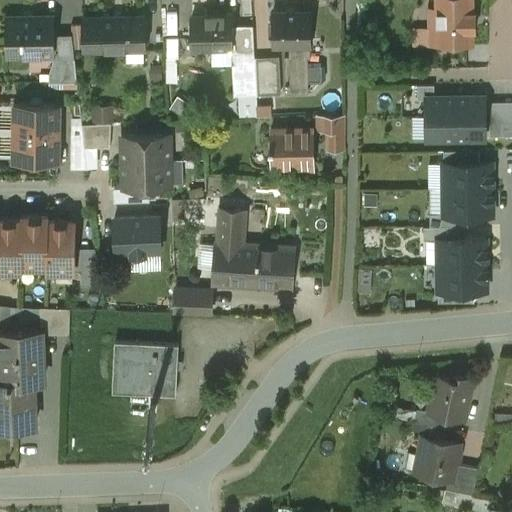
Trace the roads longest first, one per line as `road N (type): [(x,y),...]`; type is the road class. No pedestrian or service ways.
road 1 (residential): [(190,479),(217,460),(273,383),(311,347),(511,322)]
road 2 (residential): [(0,487),(190,479)]
